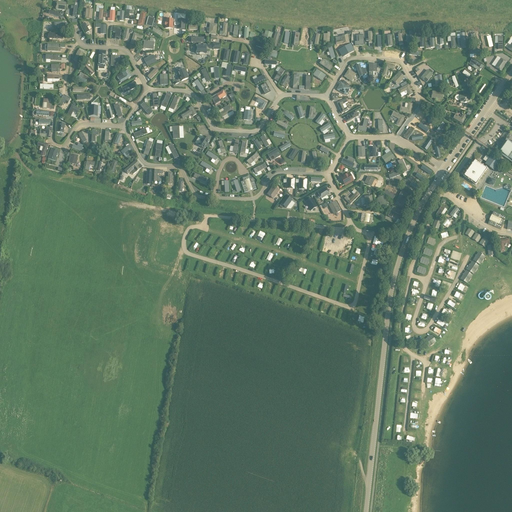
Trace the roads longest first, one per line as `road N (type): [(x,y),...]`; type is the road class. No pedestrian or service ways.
road 1 (unclassified): [(365,511),(392,285),(409,231),(441,174)]
road 2 (residential): [(121,126),(142,164),(177,166),(194,194),(253,198),(276,173),(326,174)]
road 3 (track): [(203,227),(359,281)]
road 4 (residential): [(280,92),(256,131),(213,129),(191,91),(170,90)]
road 5 (residential): [(427,279),(413,323),(424,331),(468,254)]
road 6 (residential): [(147,88),(126,50),(78,39),(69,46),(64,86)]
road 7 (residential): [(56,104),(51,141),(61,147),(80,122),(121,126)]
